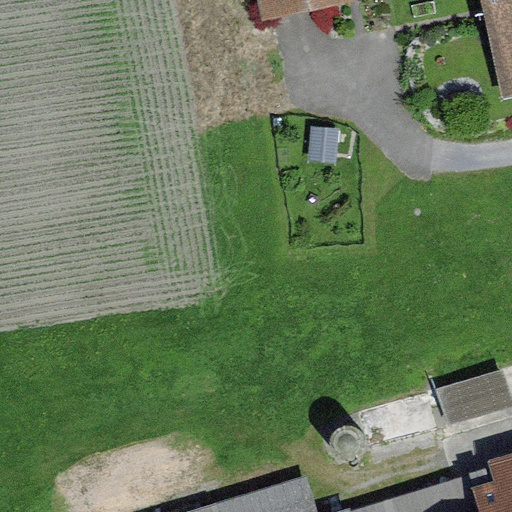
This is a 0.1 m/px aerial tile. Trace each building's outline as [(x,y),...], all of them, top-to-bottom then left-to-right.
[(350,0),(254,0),(257,16),(350,2),(350,0)] [(511,0),(490,0),(498,49),(511,47),(511,0)] [(453,398),(511,386),(511,375),(508,357),(448,369),(453,398)] [(511,511),(511,453),(482,463),(497,511),(511,511)] [(314,461),(128,511),(361,511),(356,493),(325,502),(314,461)]
